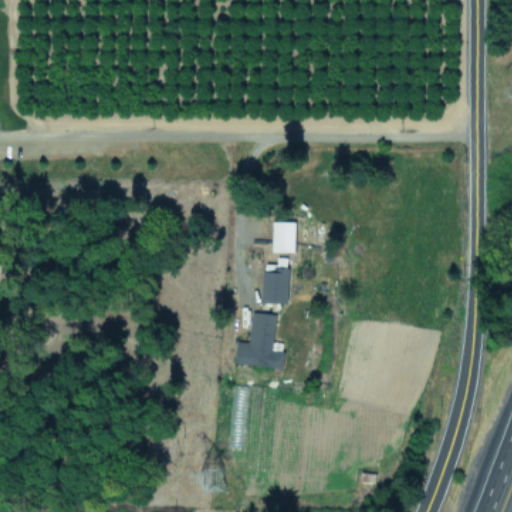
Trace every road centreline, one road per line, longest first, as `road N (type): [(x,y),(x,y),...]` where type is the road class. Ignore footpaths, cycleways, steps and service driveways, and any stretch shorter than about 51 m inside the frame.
road 1 (tertiary): [(474,0),(470,349),(423,511)]
road 2 (residential): [(474,135),(0,133)]
